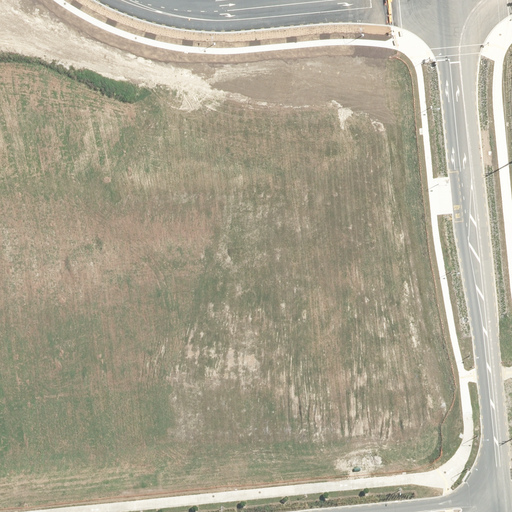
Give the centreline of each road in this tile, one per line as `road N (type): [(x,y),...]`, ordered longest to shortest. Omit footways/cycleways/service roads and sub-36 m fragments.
road 1 (unclassified): [(501,505),(451,0)]
road 2 (tertiary): [(131,0),(229,22),(410,0)]
